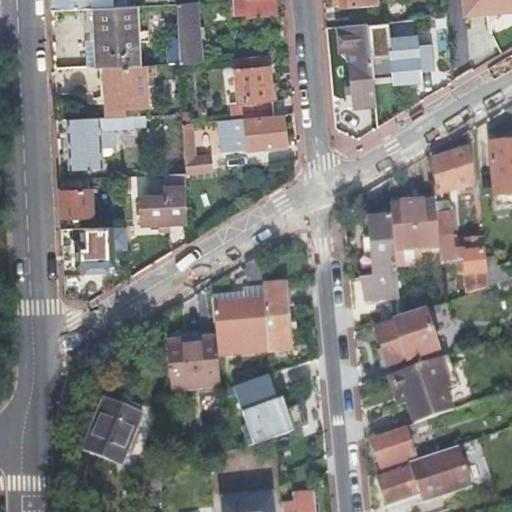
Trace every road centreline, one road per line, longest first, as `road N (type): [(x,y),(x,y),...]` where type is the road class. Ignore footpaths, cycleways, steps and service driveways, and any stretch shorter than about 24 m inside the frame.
road 1 (residential): [(39,352),(19,0)]
road 2 (tertiary): [(321,190),(39,352)]
road 3 (residential): [(352,511),(321,190)]
road 4 (tertiary): [(511,79),(321,190)]
road 5 (residential): [(303,0),(321,190)]
